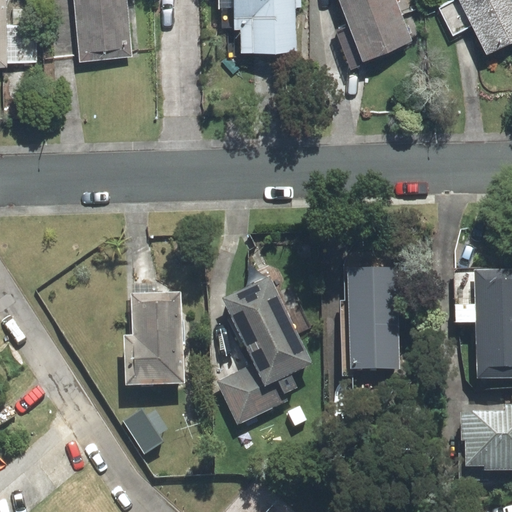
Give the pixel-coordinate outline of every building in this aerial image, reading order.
[(133,51),(128,0),(81,0),(87,55),(133,51)] [(297,0),(245,0),(246,20),(252,20),(253,46),(299,44),(297,0)] [(400,0),(351,0),(372,49),(413,32),(400,0)] [(511,34),(511,0),(471,0),(493,44),(511,34)] [(35,27),(11,27),(11,61),(36,61),(35,27)] [(398,267),(354,268),(358,366),(402,365),(398,267)] [(511,271),(481,272),(485,374),(511,372),(511,271)] [(312,362),(273,281),(233,300),(263,363),(224,382),(244,422),(289,400),(285,391),(299,385),(293,371),(312,362)] [(186,380),(182,294),(138,296),(140,335),(130,336),(132,382),(186,380)] [(510,414),(468,413),(468,436),(473,436),(473,463),(491,463),(491,466),(511,466),(511,407),(510,407),(510,414)]
